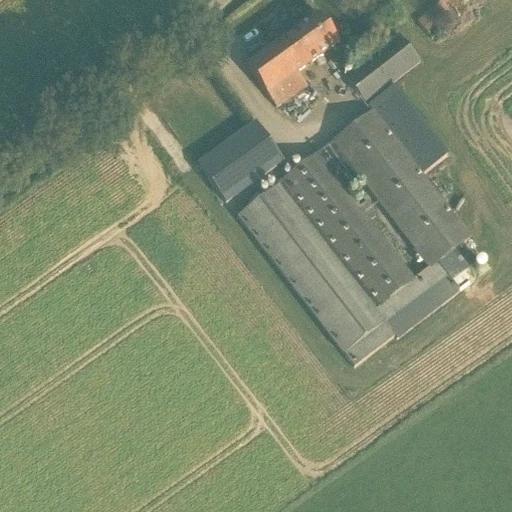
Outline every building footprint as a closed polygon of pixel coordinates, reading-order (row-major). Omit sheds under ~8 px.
[(431,41),(469,11),(460,0),(449,0),(418,24),(431,41)] [(298,74),(306,68),(338,44),(318,15),(246,68),(276,110),(278,108),(288,120),(316,100),(308,90),(298,74)] [(365,104),(421,64),(402,37),(346,76),(365,104)] [(371,115),(236,214),(305,307),(317,299),(327,312),(317,319),(334,343),(355,328),(364,341),(386,324),(398,340),(461,294),(453,282),(469,270),(455,252),(471,240),(423,174),(448,156),(396,85),(366,107),(371,115)] [(225,205),(284,163),(256,124),(197,167),(225,205)]
